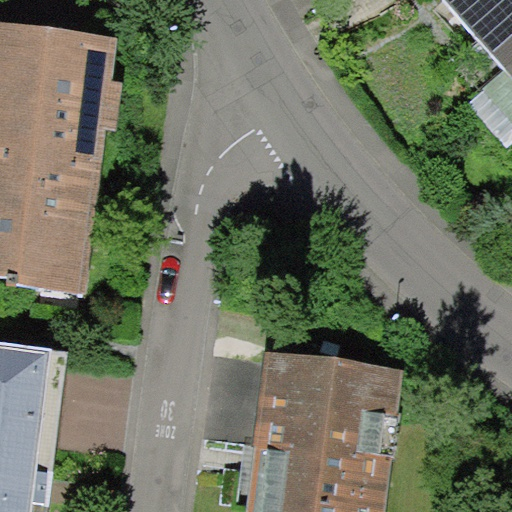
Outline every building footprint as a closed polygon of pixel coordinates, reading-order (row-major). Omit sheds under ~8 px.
[(511,65),(511,0),(442,0),(442,1),(467,28),(505,72),(511,65)] [(82,297),(114,44),(12,31),(0,29),(0,278),(7,279),(6,288),(82,297)] [(511,65),(505,72),(487,88),(511,116),(511,65)] [(47,511),(51,485),(67,356),(0,348),(0,511),(47,511)] [(377,511),(394,374),(274,360),(259,482),(254,511),(377,511)]
